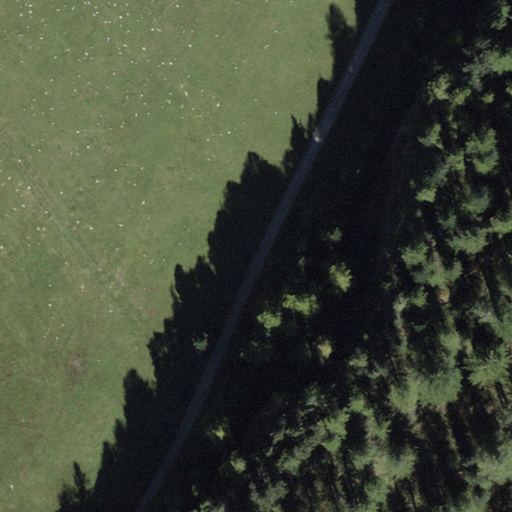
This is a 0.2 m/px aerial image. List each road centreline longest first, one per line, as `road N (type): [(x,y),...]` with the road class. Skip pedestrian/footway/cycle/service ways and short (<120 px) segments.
road 1 (track): [(386,0),(139,511)]
road 2 (track): [(0,132),(199,399)]
